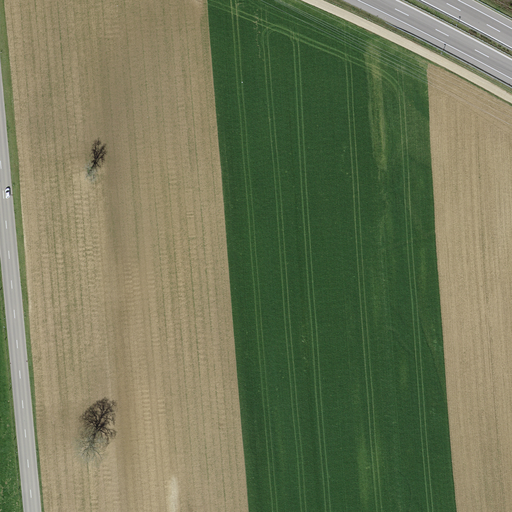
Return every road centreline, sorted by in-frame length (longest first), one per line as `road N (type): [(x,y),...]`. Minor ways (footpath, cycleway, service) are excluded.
road 1 (secondary): [(0,149),(33,511)]
road 2 (track): [(511,100),(311,0)]
road 3 (motorway): [(376,0),(511,70)]
